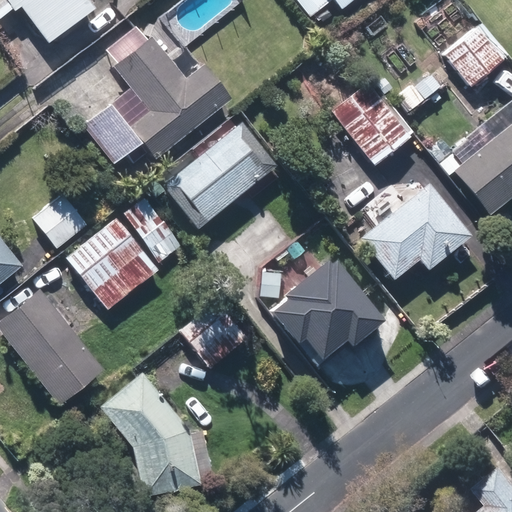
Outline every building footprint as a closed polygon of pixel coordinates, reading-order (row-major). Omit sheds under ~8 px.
[(21,6),(48,41),(93,6),(88,0),(0,0),(0,17),(13,7),(15,10),(21,6)] [(321,0),(332,12),(347,0),(321,0)] [(439,55),(466,87),(503,56),(476,24),(439,55)] [(84,125),(114,161),(123,153),(131,163),(145,151),(138,142),(140,140),(154,157),(228,98),(200,63),(184,77),(150,36),(147,38),(136,25),(106,49),(117,62),(113,65),(130,87),(84,125)] [(394,99),(404,112),(438,87),(428,74),(411,88),(409,86),(394,99)] [(327,110),(371,166),(407,137),(405,135),(409,132),(381,96),(377,99),(363,81),(327,110)] [(468,137),(453,150),(454,152),(441,163),(451,174),(455,171),(490,213),(511,194),(511,99),(485,121),(496,135),(478,149),(468,137)] [(48,128),(38,116),(7,141),(17,153),(48,128)] [(195,225),(263,172),(229,128),(160,181),(195,225)] [(359,237),(392,278),(417,258),(425,268),(468,233),(426,182),(359,237)] [(30,221),(53,248),(82,224),(60,196),(30,221)] [(121,213),(158,261),(180,245),(142,197),(121,213)] [(115,217),(65,258),(106,309),(157,269),(115,217)] [(0,280),(19,265),(0,240),(0,280)] [(289,302),(274,314),(299,343),(306,337),(325,359),(347,340),(352,346),(387,318),(335,257),(286,298),(289,302)] [(279,296),(281,274),(261,272),(259,295),(279,296)] [(0,316),(0,333),(55,404),(100,368),(36,288),(0,316)] [(247,292),(236,302),(245,314),(256,304),(247,292)] [(177,330),(207,368),(246,338),(215,299),(177,330)] [(130,446),(140,494),(198,482),(196,477),(210,475),(200,426),(187,429),(140,371),(97,405),(130,446)] [(488,511),(511,511),(511,480),(504,470),(477,492),(491,510),(488,511)]
